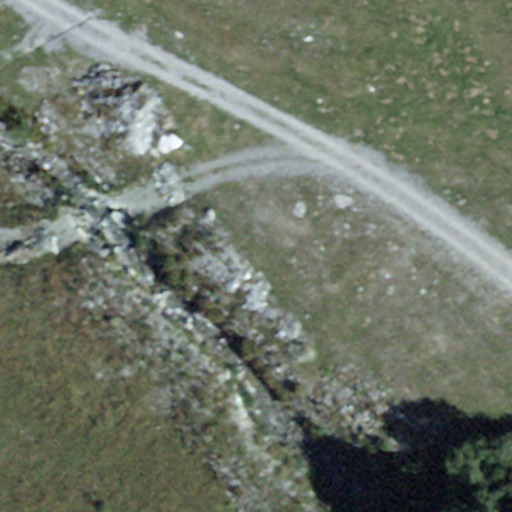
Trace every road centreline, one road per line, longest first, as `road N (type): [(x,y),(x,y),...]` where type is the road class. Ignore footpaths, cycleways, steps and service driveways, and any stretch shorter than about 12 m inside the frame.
road 1 (track): [(51,0),(336,155)]
road 2 (track): [(511,271),(427,207),(336,155)]
